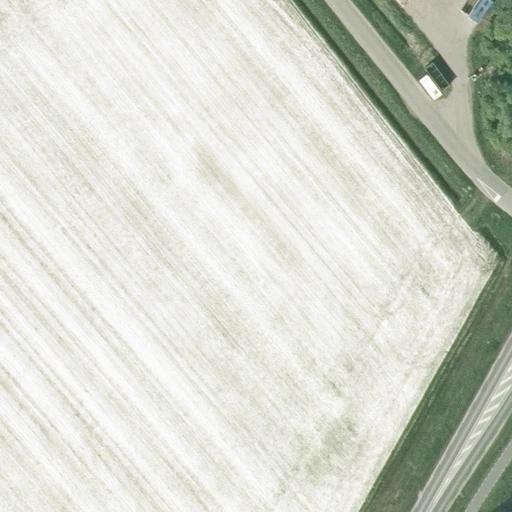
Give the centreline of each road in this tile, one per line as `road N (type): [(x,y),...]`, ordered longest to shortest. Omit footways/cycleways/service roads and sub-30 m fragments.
road 1 (unclassified): [(511,203),(333,0)]
road 2 (primary): [(511,346),(418,511)]
road 3 (primary): [(437,511),(511,397)]
